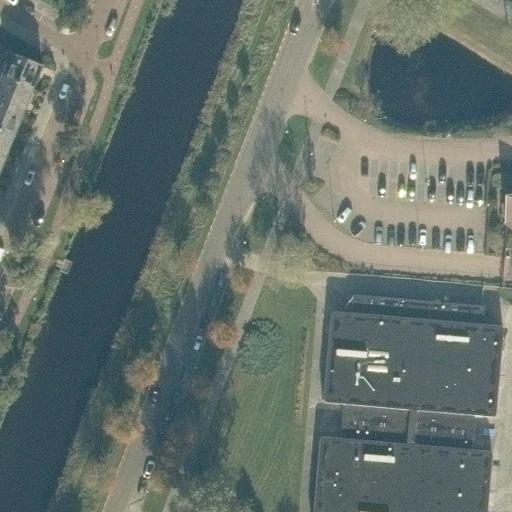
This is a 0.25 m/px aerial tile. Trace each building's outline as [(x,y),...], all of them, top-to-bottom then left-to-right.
[(33,90),(42,66),(10,54),(1,77),(33,90)] [(0,103),(23,113),(33,90),(1,77),(0,78),(0,103)] [(0,130),(14,137),(23,113),(0,103),(0,130)] [(0,157),(5,160),(14,137),(0,130),(0,157)] [(487,511),(492,452),(472,450),(474,416),(495,418),(503,327),(482,325),(484,307),(353,296),(352,314),(331,312),(323,403),(344,405),(341,439),(320,437),(313,511),(487,511)]
